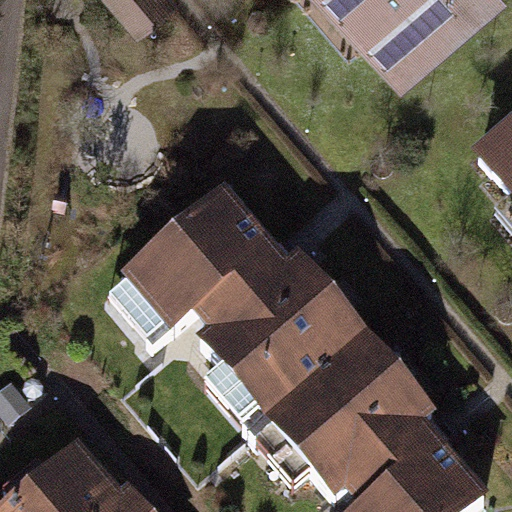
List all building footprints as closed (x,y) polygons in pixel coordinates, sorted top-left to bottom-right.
[(184,4),(180,0),(106,0),(143,41),(184,4)] [(511,0),(329,0),(408,91),(511,2),(511,0)] [(511,138),(475,170),(511,213),(511,138)] [(282,258),(227,198),(121,294),(176,354),(182,348),(331,511),(484,511),(486,511),(439,461),(455,447),(440,431),(282,258)] [(128,511),(81,460),(24,511),(128,511)]
